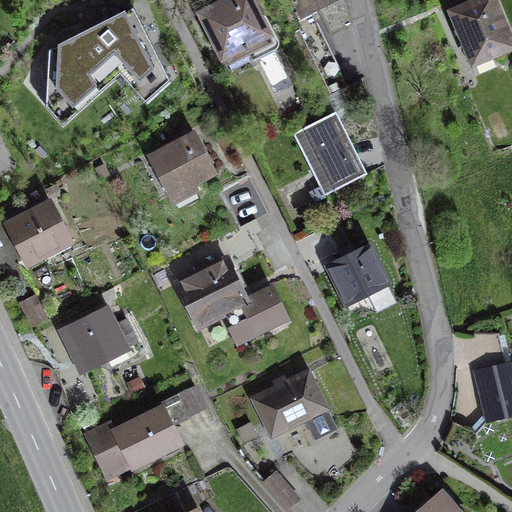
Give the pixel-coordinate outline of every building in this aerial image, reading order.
[(221,0),(223,4),(202,14),(223,57),(244,46),(248,54),(250,53),(254,60),(257,58),(275,49),(250,0),(221,0)] [(335,0),(295,0),(307,25),(289,33),(321,98),(347,85),(312,12),(336,1),(335,0)] [(511,43),(493,0),(481,0),(452,12),(471,58),(490,50),(492,55),(511,47),(511,43)] [(48,49),(46,87),(75,115),(120,71),(134,90),(164,68),(134,7),(48,49)] [(334,111),(294,132),(326,195),(367,175),(334,111)] [(196,135),(150,158),(169,195),(215,171),(196,135)] [(50,203),(8,225),(28,263),(70,242),(50,203)] [(247,223),(224,235),(237,262),(261,250),(247,223)] [(369,244),(328,265),(348,305),(389,284),(369,244)] [(227,259),(177,283),(199,326),(226,314),(239,341),(286,318),(272,289),(247,301),(227,259)] [(35,296),(21,303),(32,326),(46,318),(35,296)] [(107,310),(62,332),(75,358),(81,355),(87,367),(138,342),(126,318),(114,324),(107,310)] [(511,378),(508,363),(476,371),(488,420),(475,433),(480,445),(477,453),(484,469),(511,457),(511,378)] [(277,388),(255,399),(272,434),(306,418),(316,438),(336,428),(309,372),(287,383),(285,377),(274,382),(277,388)] [(110,425),(88,436),(107,473),(131,461),(133,465),(180,442),(171,426),(189,417),(178,394),(159,404),(161,408),(113,432),(110,425)] [(263,481),(285,507),(301,494),(278,468),(263,481)] [(456,511),(442,495),(421,511),(456,511)]
